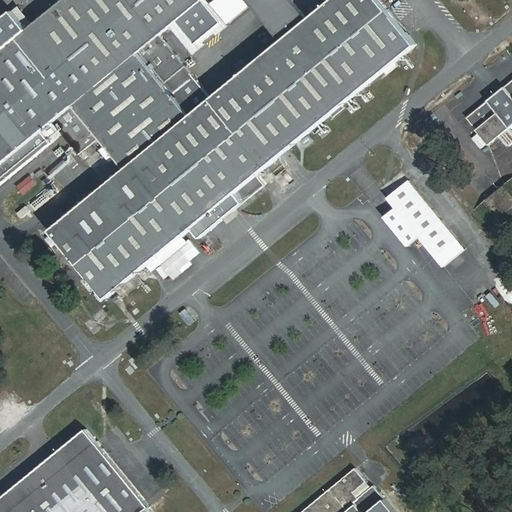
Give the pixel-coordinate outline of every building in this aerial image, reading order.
[(65,0),(0,54),(0,162),(3,166),(77,104),(142,51),(180,20),(198,42),(224,20),(207,0),(252,0),(285,39),(310,17),(296,0),(65,0)] [(111,294),(418,41),(383,0),(332,0),(310,17),(285,39),(195,115),(142,51),(77,104),(129,169),(53,228),(111,294)] [(511,84),(472,117),(494,144),(504,135),(511,143),(511,84)] [(64,157),(74,168),(79,163),(69,152),(64,157)] [(31,174),(17,185),(25,195),(39,183),(31,174)] [(462,239),(412,179),(390,197),(398,207),(389,217),(412,245),(423,237),(439,257),(462,239)] [(133,511),(147,501),(87,426),(0,494),(0,511),(133,511)] [(135,456),(128,460),(137,474),(144,469),(135,456)] [(394,511),(356,467),(302,511),(394,511)] [(145,488),(153,485),(147,470),(139,473),(145,488)]
